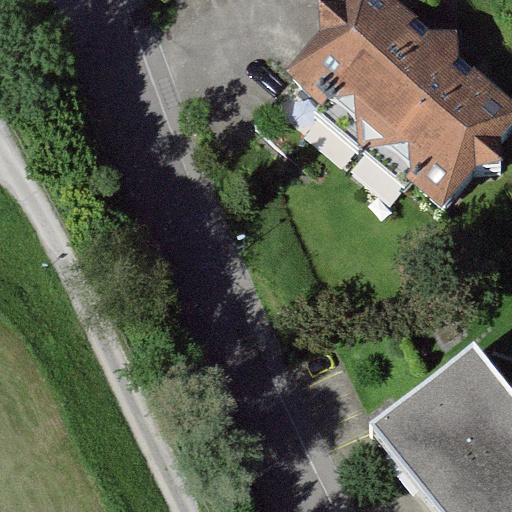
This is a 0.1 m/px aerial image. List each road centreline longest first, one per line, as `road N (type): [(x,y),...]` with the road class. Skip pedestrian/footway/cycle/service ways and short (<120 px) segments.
road 1 (residential): [(87,0),(252,426),(299,511)]
road 2 (track): [(0,164),(32,194),(187,511)]
